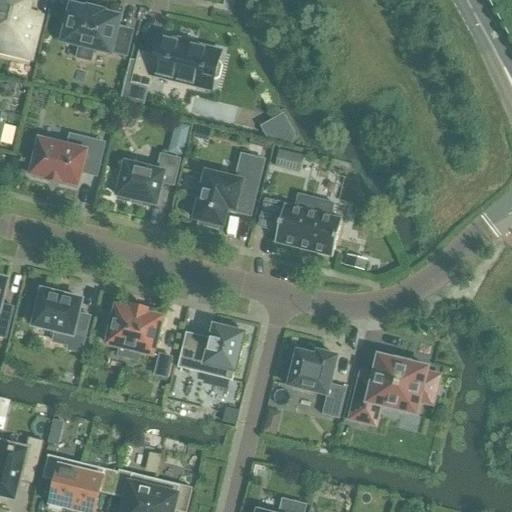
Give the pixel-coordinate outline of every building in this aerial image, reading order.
[(0,0),(0,38),(12,41),(15,46),(12,56),(31,61),(42,17),(29,14),(32,0),(31,0),(0,0)] [(88,11),(72,7),(63,43),(80,47),(77,59),(91,62),(94,51),(111,55),(111,53),(126,57),(132,32),(118,28),(120,19),(104,15),(104,13),(88,9),(88,11)] [(152,76),(197,87),(199,77),(216,81),(220,79),(223,68),(220,64),(218,63),(220,54),(160,39),(155,58),(140,54),(133,84),(149,88),(152,76)] [(282,115),(260,127),(268,142),(291,148),(294,136),(291,130),(282,115)] [(175,123),(171,139),(186,143),(190,127),(175,123)] [(41,141),(39,140),(39,142),(32,174),(31,174),(31,176),(33,177),(33,176),(48,180),(47,180),(61,184),(62,183),(76,187),(78,188),(79,186),(78,186),(81,174),(97,177),(105,144),(70,136),(67,148),(41,141)] [(279,151),(276,167),(286,170),(287,164),(299,166),(301,156),(279,151)] [(118,196),(118,197),(156,207),(162,184),(174,187),(180,161),(161,156),(157,172),(126,164),(121,181),(118,180),(114,195),(118,196)] [(201,178),(198,193),(201,194),(195,220),(199,221),(198,226),(218,231),(219,226),(223,227),(228,209),(238,211),(237,214),(251,217),(265,161),(242,156),(235,181),(206,174),(205,179),(201,178)] [(265,200),(258,227),(278,232),(275,244),(333,258),(342,221),(330,218),(334,205),(316,200),(313,213),(286,206),(286,205),(265,200)] [(0,338),(6,339),(14,308),(2,306),(8,281),(0,279),(0,338)] [(81,354),(90,318),(78,315),(82,302),(69,298),(69,297),(56,294),(56,295),(42,292),(34,327),(56,332),(54,343),(69,347),(68,351),(81,354)] [(148,312),(133,308),(132,312),(117,309),(115,318),(111,317),(106,336),(110,337),(108,346),(121,349),(119,357),(138,361),(140,353),(153,357),(162,320),(147,316),(148,312)] [(227,331),(215,328),(212,340),(187,334),(178,368),(232,382),(244,335),(241,335),(242,330),(228,327),(227,331)] [(339,420),(347,389),(330,385),(337,358),(318,353),(317,358),(297,353),(294,366),(290,365),(286,379),(291,380),(289,387),(327,397),(322,416),(339,420)] [(175,360),(160,356),(155,376),(170,379),(175,360)] [(361,372),(349,421),(376,428),(381,408),(416,416),(419,403),(433,406),(440,377),(427,374),(428,369),(412,366),(412,365),(394,361),(379,358),(374,375),(361,372)] [(53,420),(51,432),(61,434),(64,423),(53,420)] [(29,438),(26,450),(0,444),(0,497),(15,502),(22,475),(35,478),(44,442),(29,438)] [(82,472),(47,463),(43,479),(56,483),(50,506),(72,511),(82,472)] [(134,472),(119,469),(117,480),(113,496),(125,500),(122,511),(148,511),(154,487),(131,482),(134,472)] [(117,480),(82,472),(72,511),(75,511),(95,511),(100,493),(113,496),(117,480)] [(318,481),(315,491),(324,493),(327,483),(318,481)] [(177,493),(154,487),(148,511),(173,511),(174,511),(175,511),(187,511),(193,487),(179,483),(177,493)]
